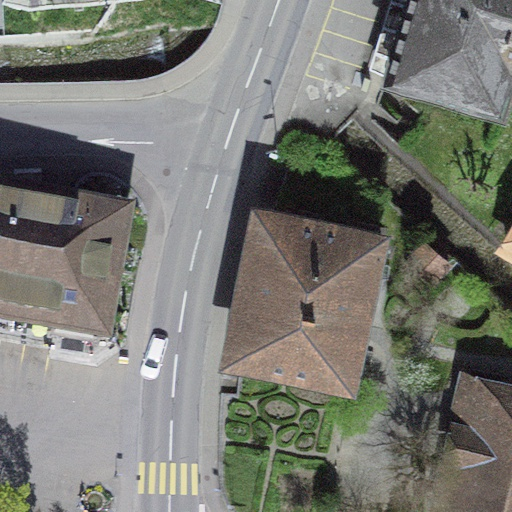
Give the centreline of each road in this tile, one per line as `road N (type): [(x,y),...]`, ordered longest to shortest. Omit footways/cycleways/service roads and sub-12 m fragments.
road 1 (secondary): [(226,142),(184,305),(171,511)]
road 2 (unclassified): [(226,142),(0,137)]
road 3 (secondary): [(277,0),(226,142)]
